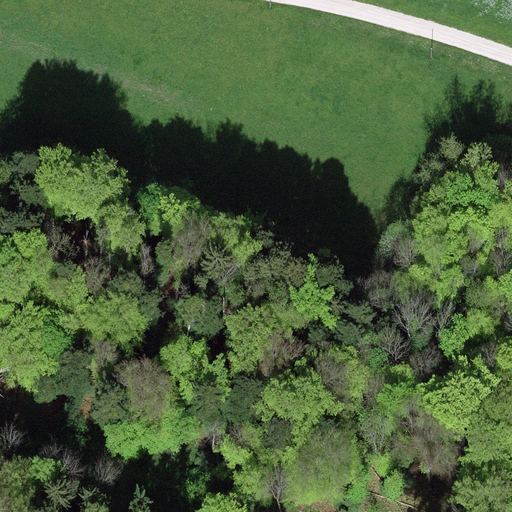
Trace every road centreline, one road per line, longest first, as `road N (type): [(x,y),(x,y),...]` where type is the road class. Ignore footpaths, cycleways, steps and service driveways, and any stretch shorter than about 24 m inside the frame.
road 1 (track): [(292,0),(511,58)]
road 2 (track): [(166,511),(0,452)]
